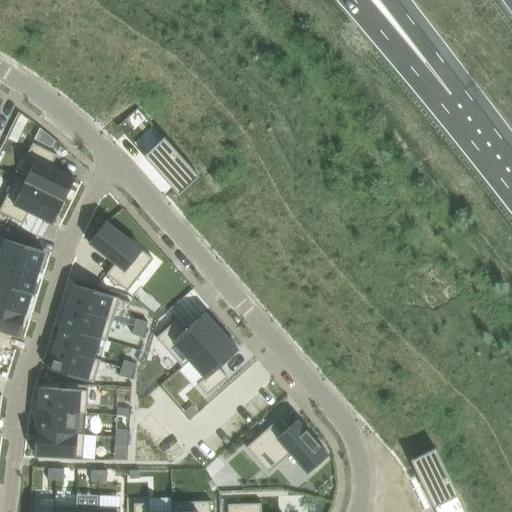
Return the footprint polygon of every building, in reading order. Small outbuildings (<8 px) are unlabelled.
[(138,108),(118,126),(124,134),(175,190),(179,195),(199,176),(138,108)] [(40,128),(34,140),(52,148),(56,141),(40,128)] [(25,181),(25,182),(64,201),(75,179),(51,167),(57,155),(33,143),(26,157),(35,161),(25,181)] [(16,177),(0,209),(0,212),(23,224),(29,212),(53,224),(64,201),(25,182),(25,181),(16,177)] [(106,221),(89,243),(115,264),(107,275),(128,291),(154,259),(106,221)] [(0,237),(0,261),(38,273),(45,252),(0,237)] [(0,261),(0,284),(32,294),(38,273),(0,261)] [(0,284),(0,307),(25,315),(32,294),(0,284)] [(73,284),(67,305),(113,320),(120,298),(73,284)] [(67,305),(60,326),(100,339),(100,340),(107,342),(113,320),(67,305)] [(0,330),(19,336),(25,315),(0,307),(0,330)] [(177,320),(156,338),(183,367),(190,361),(189,360),(222,331),(206,312),(186,330),(177,320)] [(137,319),(134,326),(146,330),(148,322),(137,319)] [(60,326),(54,348),(94,360),(94,358),(100,340),(100,339),(60,326)] [(134,326),(132,334),(144,338),(146,330),(134,326)] [(222,331),(189,360),(190,361),(205,378),(197,384),(207,396),(228,377),(219,367),(239,350),(222,331)] [(54,348),(47,369),(94,383),(101,360),(94,358),(94,360),(54,348)] [(124,360),(122,368),(133,371),(136,364),(124,360)] [(122,368),(119,375),(131,379),(133,371),(122,368)] [(39,387),(38,409),(79,412),(79,414),(86,414),(88,391),(39,387)] [(193,406),(186,412),(190,418),(198,412),(193,406)] [(117,408),(117,416),(129,416),(129,408),(117,408)] [(38,409),(36,432),(78,435),(78,433),(85,434),(86,414),(79,414),(79,412),(38,409)] [(274,423),(246,447),(269,473),(291,454),(308,473),(328,455),(298,420),(283,433),(274,423)] [(116,429),(116,437),(128,438),(128,430),(116,429)] [(36,432),(34,454),(83,458),(85,434),(78,433),(78,435),(36,432)] [(116,437),(115,445),(127,446),(128,438),(116,437)] [(466,511),(436,448),(411,460),(413,465),(435,511),(466,511)] [(48,468),(48,480),(56,481),(57,469),(48,468)] [(57,469),(56,481),(64,481),(65,469),(57,469)] [(91,470),(91,482),(99,482),(99,470),(91,470)] [(99,470),(99,482),(107,482),(107,470),(99,470)] [(140,470),(130,470),(130,479),(140,478),(140,470)] [(211,511),(211,501),(171,502),(172,511),(173,511),(172,511),(211,511)] [(149,511),(149,503),(134,503),(134,511),(172,511),(173,511),(172,511),(168,511),(149,511)] [(261,511),(262,503),(228,504),(228,511),(261,511)]
